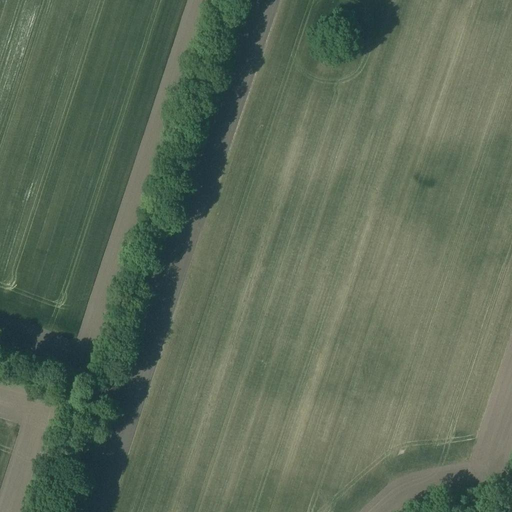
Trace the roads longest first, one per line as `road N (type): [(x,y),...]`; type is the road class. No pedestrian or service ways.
road 1 (track): [(223,0),(97,379)]
road 2 (track): [(97,379),(54,511)]
